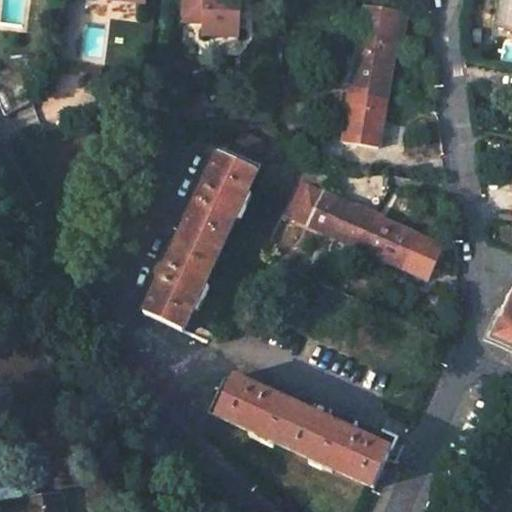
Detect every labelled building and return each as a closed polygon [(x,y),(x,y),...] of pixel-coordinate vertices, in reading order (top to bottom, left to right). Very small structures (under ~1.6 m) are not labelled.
[(183,0),(183,22),(205,23),(204,37),(238,38),(239,0),(183,0)] [(511,0),(500,0),(496,26),(511,28),(511,0)] [(394,46),(400,10),(364,6),(357,54),(337,51),(332,84),(351,87),(371,90),(370,96),(386,98),(394,46)] [(406,11),(400,10),(394,46),(400,47),(406,11)] [(343,143),(378,149),(386,98),(370,96),(371,90),(351,87),(343,143)] [(257,172),(218,155),(145,315),(183,332),(257,172)] [(316,171),(305,165),(297,181),(309,186),(316,171)] [(297,181),(282,214),(354,247),(361,232),(366,234),(374,216),(309,186),(297,181)] [(401,269),(417,236),(374,216),(366,234),(361,232),(354,247),(401,269)] [(417,236),(401,269),(424,279),(439,246),(417,236)] [(347,285),(337,280),(332,290),(343,294),(347,285)] [(511,301),(497,335),(511,342),(511,301)] [(233,377),(215,416),(374,489),(387,460),(391,450),(233,377)] [(46,496),(49,511),(59,511),(57,495),(46,496)] [(0,511),(49,511),(46,496),(0,502),(0,511)]
